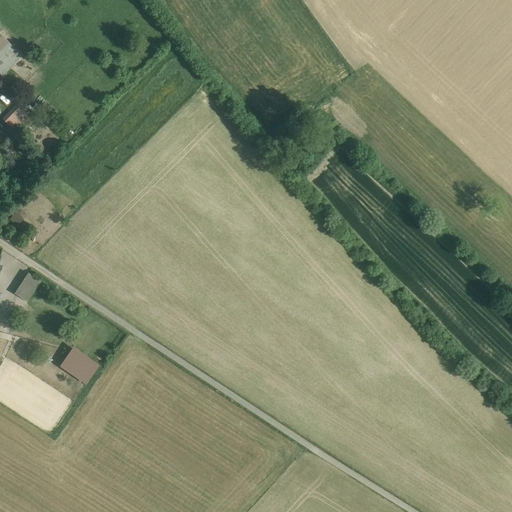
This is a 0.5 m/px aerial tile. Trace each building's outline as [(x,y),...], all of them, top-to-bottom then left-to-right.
[(8,43),(0,50),(0,73),(0,74),(3,76),(21,56),(8,43)] [(21,102),(4,119),(11,127),(29,109),(21,102)] [(29,109),(11,127),(15,131),(33,114),(29,109)] [(28,273),(15,294),(23,300),(37,279),(28,273)] [(99,366),(73,349),(61,365),(87,383),(99,366)]
